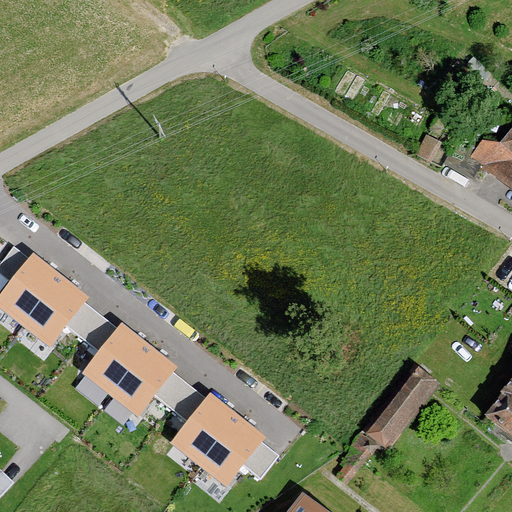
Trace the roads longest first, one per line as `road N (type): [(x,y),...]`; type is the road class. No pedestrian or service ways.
road 1 (unclassified): [(209,46),(511,223)]
road 2 (unclassified): [(0,165),(209,46)]
